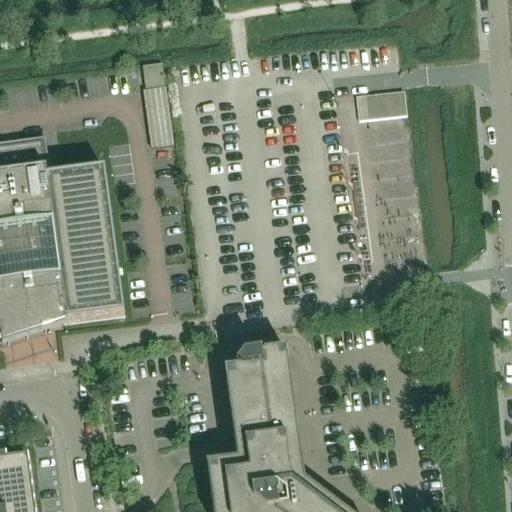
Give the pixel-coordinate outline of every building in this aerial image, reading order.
[(163,72),(162,67),(142,69),(145,92),(165,90),(163,72)] [(165,90),(143,93),(151,151),(174,148),(165,90)] [(404,95),(356,100),(359,124),(407,119),(404,95)] [(124,318),(110,218),(104,172),(50,179),(45,141),(0,147),(0,338),(2,351),(67,330),(66,326),(124,318)] [(337,511),(304,487),(287,354),(244,360),(236,370),(237,370),(240,372),(233,373),(224,376),(228,403),(236,465),(206,469),(212,511),(337,511)] [(0,511),(34,511),(28,461),(6,464),(6,459),(0,459),(0,511)]
